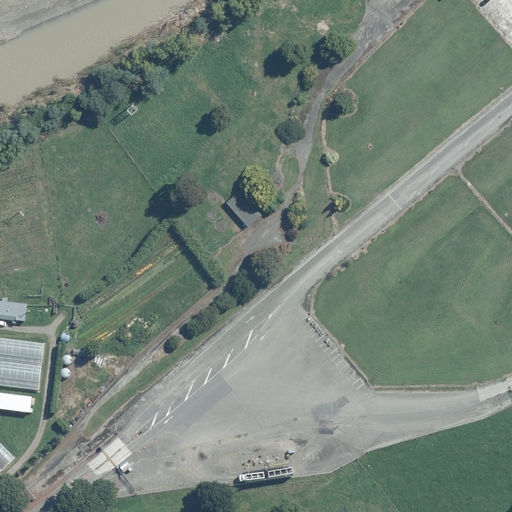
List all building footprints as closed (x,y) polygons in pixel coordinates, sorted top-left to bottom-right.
[(228,203),(250,226),(266,211),(244,188),(228,203)] [(32,308),(0,304),(0,318),(31,322),(32,308)] [(50,340),(0,334),(0,389),(45,394),(50,340)] [(37,396),(2,392),(0,408),(35,412),(37,396)] [(0,475),(15,461),(0,444),(0,475)]
